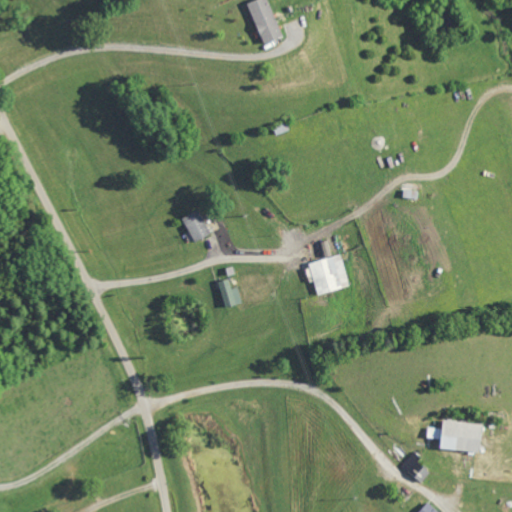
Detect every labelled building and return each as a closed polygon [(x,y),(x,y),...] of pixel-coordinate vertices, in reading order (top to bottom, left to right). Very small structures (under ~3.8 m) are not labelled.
[(258,0),(248,5),(265,45),(284,37),(268,0),(258,0)] [(184,219),(196,243),(212,236),(200,211),(184,219)] [(351,288),(343,256),(311,264),(319,296),(351,288)] [(226,308),(236,306),(231,280),(221,282),(226,308)] [(484,426),(445,421),(444,430),(429,428),(428,439),(443,441),(441,450),(481,454),(484,426)] [(403,468),(422,483),(429,474),(417,465),(422,458),(415,453),(403,468)]
